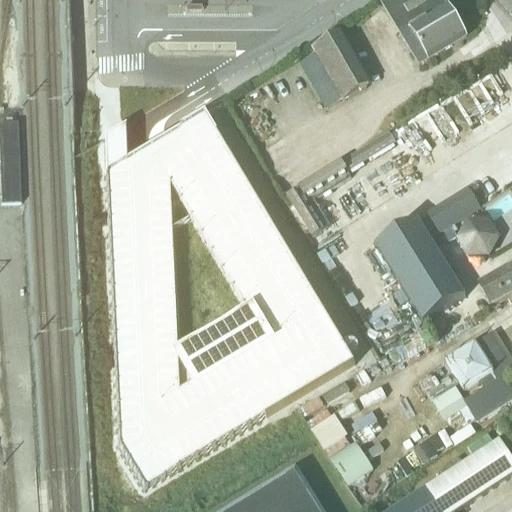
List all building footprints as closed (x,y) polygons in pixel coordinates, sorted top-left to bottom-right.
[(443,0),(392,0),(382,6),(420,69),(467,41),(443,0)] [(318,57),(300,67),(327,113),(344,103),(345,104),(368,92),(337,39),(315,51),(318,57)] [(106,167),(112,343),(115,451),(141,499),(360,365),(208,111),(106,167)] [(427,216),(440,237),(481,212),(468,190),(427,216)] [(474,231),(485,248),(503,247),(511,231),(511,224),(502,210),(482,212),(474,231)] [(466,298),(418,222),(376,248),(423,325),(466,298)] [(511,295),(511,268),(480,287),(492,307),(511,295)] [(494,376),(464,395),(467,400),(464,402),(476,420),(511,398),(499,377),(511,368),(511,363),(494,335),(475,346),(494,376)] [(494,376),(475,346),(445,365),(464,395),(494,376)] [(463,511),(511,480),(511,462),(500,445),(397,511),(463,511)] [(321,511),(297,473),(233,511),(321,511)]
